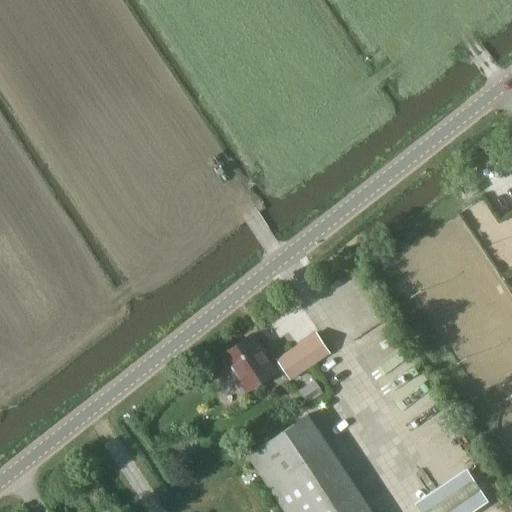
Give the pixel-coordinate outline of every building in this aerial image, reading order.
[(479,190),(473,182),(461,190),(466,198),(479,190)] [(246,391),(276,370),(251,333),(221,354),(225,359),(224,363),(230,371),(233,372),(246,391)] [(317,334),(279,360),(291,378),(329,351),(317,334)] [(373,511),(351,479),(308,414),(247,455),(285,511),(373,511)] [(424,511),(468,511),(491,496),(468,463),(416,499),(424,511)]
